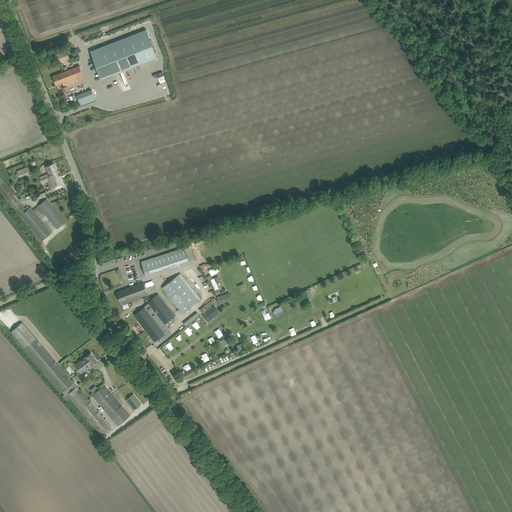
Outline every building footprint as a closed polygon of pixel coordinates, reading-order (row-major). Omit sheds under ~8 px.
[(101,79),(115,74),(124,70),(157,57),(148,34),(111,48),(109,44),(90,51),(101,79)] [(57,55),(60,62),(63,61),(62,60),(65,58),(66,60),(69,59),(66,51),(57,55)] [(79,66),(57,74),(53,76),(56,85),(62,82),(64,87),(62,88),(64,92),(69,90),(67,86),(84,79),(79,66)] [(76,95),(80,106),(95,100),(91,89),(76,95)] [(42,184),(45,183),(48,182),(51,190),(64,185),(61,179),(60,179),(54,163),(49,165),(46,166),(49,174),(39,177),(42,184)] [(17,171),(19,176),(19,177),(21,176),(25,175),(29,174),(26,167),(19,170),(17,171)] [(0,189),(15,208),(21,203),(0,177),(0,189)] [(38,205),(33,210),(31,207),(26,210),(21,203),(15,208),(42,241),(52,233),(44,223),(42,221),(34,212),(40,207),(57,229),(65,222),(46,199),(38,206),(38,205)] [(141,261),(146,276),(189,262),(185,247),(141,261)] [(209,270),(211,275),(218,272),(216,266),(209,270)] [(162,288),(182,312),(198,300),(178,275),(162,288)] [(143,283),(121,291),(117,292),(120,301),(122,305),(128,303),(148,296),(143,283)] [(245,284),(238,287),(241,293),(247,290),(245,284)] [(230,292),(220,296),(216,297),(219,305),(233,300),(230,292)] [(146,303),(148,305),(134,315),(155,342),(168,331),(163,325),(175,315),(158,294),(146,303)] [(215,299),(206,306),(209,310),(213,306),(211,304),(216,300),(215,299)] [(202,315),(208,322),(220,312),(214,305),(213,306),(209,310),(202,315)] [(280,308),(273,311),(276,316),(284,312),(281,306),(279,307),(280,308)] [(196,320),(192,324),(196,329),(200,326),(196,320)] [(11,332),(24,348),(64,395),(63,396),(66,400),(69,398),(102,436),(112,427),(81,391),(79,389),(74,383),(75,381),(73,379),(71,380),(22,322),(11,332)] [(220,346),(221,345),(223,346),(230,342),(227,337),(218,343),(220,346)] [(238,345),(240,351),(246,348),(244,342),(238,345)] [(91,353),(87,356),(75,365),(81,373),(97,361),(91,353)] [(92,395),(112,419),(118,426),(130,416),(124,409),(104,385),(92,395)] [(125,399),(134,410),(142,404),(133,393),(125,399)]
